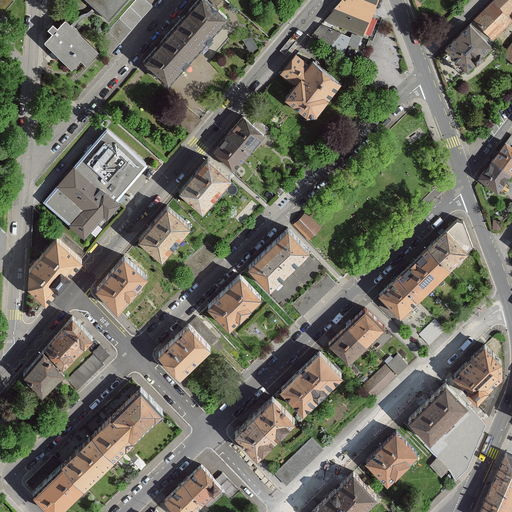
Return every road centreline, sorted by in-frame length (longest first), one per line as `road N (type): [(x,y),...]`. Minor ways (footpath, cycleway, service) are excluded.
road 1 (residential): [(134,355),(425,81)]
road 2 (residential): [(321,0),(73,291)]
road 3 (residential): [(208,432),(465,190)]
road 4 (residential): [(508,306),(285,508)]
road 5 (residential): [(25,173),(182,0)]
road 6 (residential): [(25,173),(12,314),(19,353)]
road 7 (residential): [(6,481),(134,355)]
road 8 (residential): [(36,0),(25,173)]
road 9 (residential): [(461,511),(511,392)]
